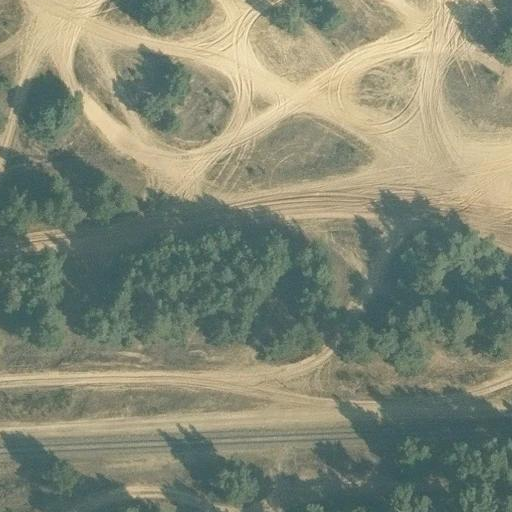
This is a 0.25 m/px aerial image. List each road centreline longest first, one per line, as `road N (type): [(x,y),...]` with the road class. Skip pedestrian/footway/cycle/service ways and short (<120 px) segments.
road 1 (track): [(0,249),(431,191),(511,222)]
road 2 (track): [(0,386),(100,379),(257,385),(333,407),(460,403),(511,381)]
road 3 (track): [(257,385),(308,370),(342,332),(431,191)]
road 4 (track): [(75,511),(135,499),(224,511)]
